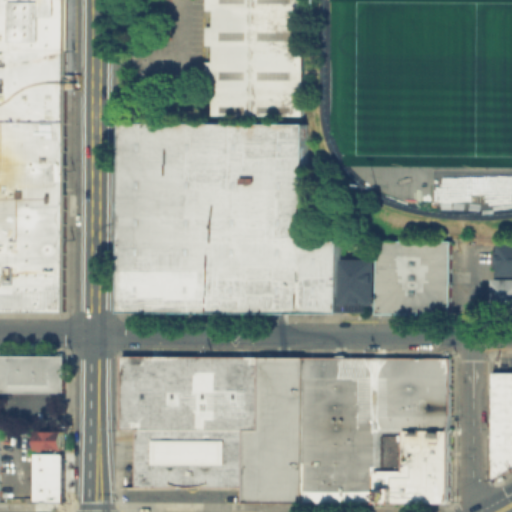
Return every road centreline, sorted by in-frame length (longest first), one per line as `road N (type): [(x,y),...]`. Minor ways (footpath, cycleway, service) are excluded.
road 1 (residential): [(94,334),(511,337)]
road 2 (secondary): [(94,334),(95,0)]
road 3 (secondary): [(92,511),(94,334)]
road 4 (residential): [(480,509),(472,493),(472,337)]
